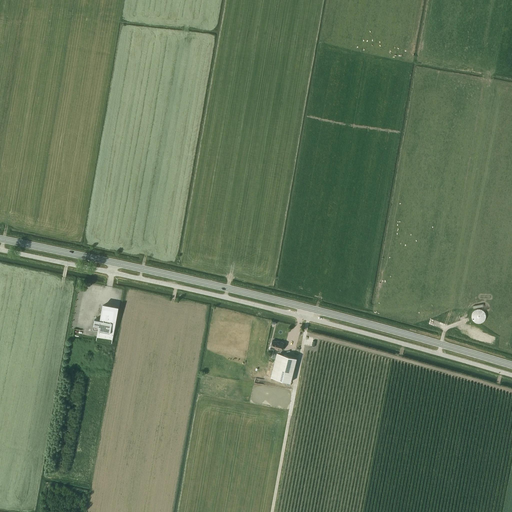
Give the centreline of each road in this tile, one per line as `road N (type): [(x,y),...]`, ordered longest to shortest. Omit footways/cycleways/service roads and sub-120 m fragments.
road 1 (secondary): [(226,288),(2,239)]
road 2 (unclassified): [(225,298),(1,249)]
road 3 (secondary): [(440,345),(226,288)]
road 4 (unclassified): [(438,354),(225,298)]
